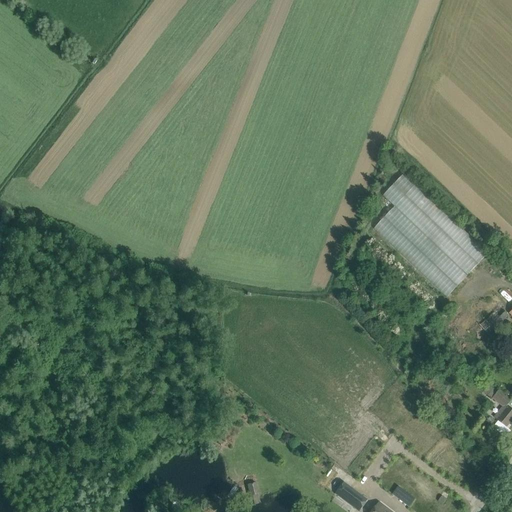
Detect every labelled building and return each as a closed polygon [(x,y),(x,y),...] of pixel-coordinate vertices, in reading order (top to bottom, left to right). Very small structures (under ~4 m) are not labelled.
[(374,229),(448,297),(489,253),(404,173),(383,195),(395,206),(374,229)] [(480,324),(488,334),(509,316),(505,312),(500,316),(495,311),(480,324)] [(495,395),(506,405),(511,399),(499,390),(495,395)] [(498,419),(507,426),(511,420),(511,408),(508,406),(498,419)] [(345,481),(335,493),(359,511),(368,499),(345,481)] [(391,511),(379,502),(370,511),(391,511)]
